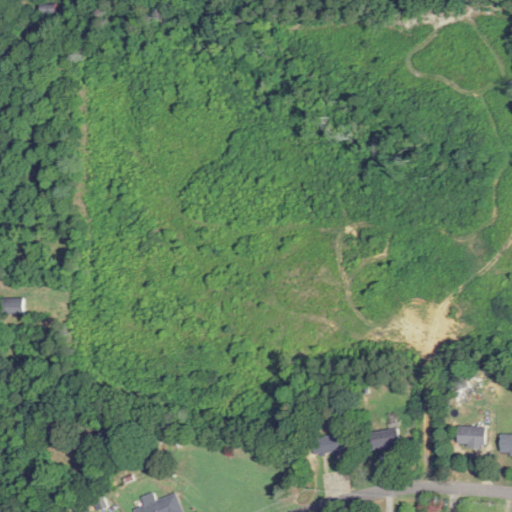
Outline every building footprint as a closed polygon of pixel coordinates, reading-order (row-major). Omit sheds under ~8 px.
[(59,5),(45,5),(45,13),(59,13),(59,5)] [(25,314),(25,298),(4,298),(4,314),(25,314)] [(489,427),(460,427),(460,446),(488,447),(489,427)] [(401,429),(374,432),(376,451),(403,448),(401,429)] [(511,434),(503,435),(503,455),(511,454),(511,434)] [(315,453),(347,453),(347,437),(315,437),(315,453)] [(159,501),(157,494),(145,497),(149,510),(143,511),(186,511),(181,494),(159,501)]
